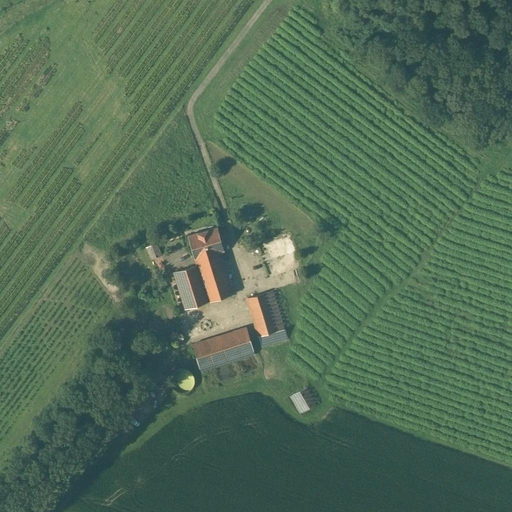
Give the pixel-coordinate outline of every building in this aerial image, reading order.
[(270,224),(274,236),(287,232),(283,220),(270,224)] [(187,235),(195,259),(220,252),(224,251),(215,227),(187,235)] [(151,258),(162,252),(156,240),(145,245),(151,258)] [(233,294),(220,252),(195,259),(196,264),(174,271),(185,309),(233,294)] [(284,329),(272,290),(247,297),(258,336),(284,329)] [(253,350),(246,327),(192,344),(198,368),(253,350)] [(194,379),(191,372),(185,369),(178,369),(173,373),(170,379),(171,386),(176,391),(182,393),(189,391),(193,385),(194,379)]
